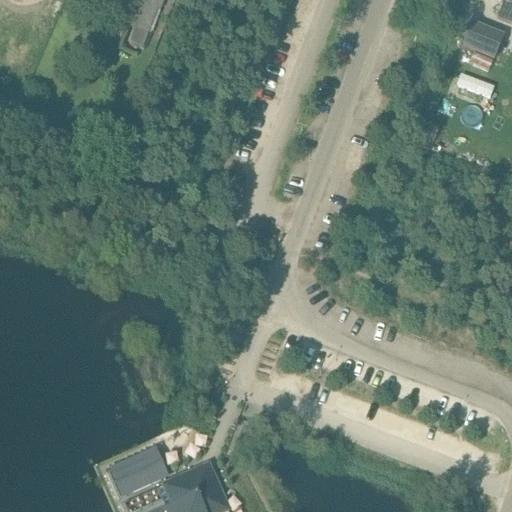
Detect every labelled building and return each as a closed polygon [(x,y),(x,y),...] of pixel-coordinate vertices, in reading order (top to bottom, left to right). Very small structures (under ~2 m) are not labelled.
[(156,13),(159,14),(164,0),(132,0),(122,27),(134,32),(129,46),(142,51),(156,13)] [(511,0),(492,0),(503,4),(497,20),(511,26),(511,0)] [(471,25),(461,48),(474,53),(493,61),(494,61),(503,39),(503,38),(486,31),(471,25)] [(462,78),(458,90),(490,102),(494,90),(462,78)] [(412,152),(423,156),(428,140),(417,136),(412,152)] [(228,454),(233,433),(212,428),(207,449),(228,454)] [(162,511),(225,511),(227,511),(208,468),(164,487),(173,507),(162,511)]
